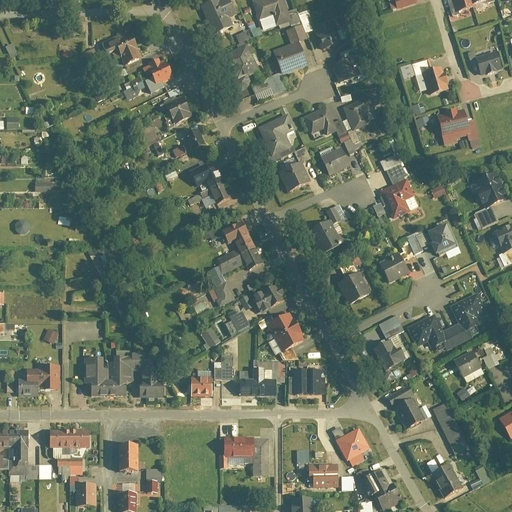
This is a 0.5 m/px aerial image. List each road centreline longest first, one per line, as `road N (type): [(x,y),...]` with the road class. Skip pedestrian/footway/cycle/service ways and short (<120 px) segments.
road 1 (residential): [(159,0),(362,408)]
road 2 (residential): [(362,408),(343,415),(107,417)]
road 3 (residential): [(159,0),(141,12),(0,15)]
road 4 (residential): [(511,85),(468,92),(434,0)]
road 5 (residential): [(362,408),(429,511)]
